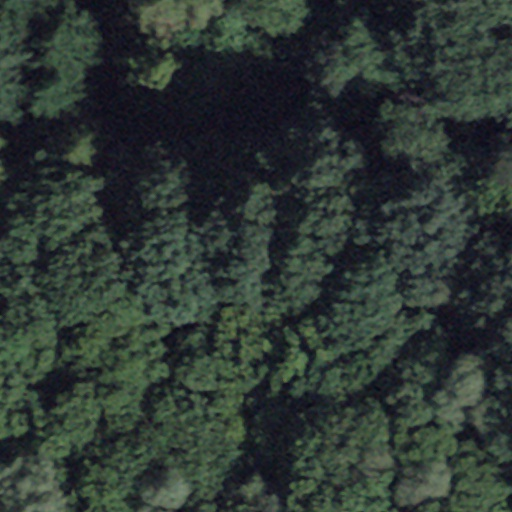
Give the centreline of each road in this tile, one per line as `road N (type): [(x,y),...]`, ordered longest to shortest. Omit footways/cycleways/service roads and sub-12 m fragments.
road 1 (track): [(0,279),(66,265),(207,148),(277,105),(302,54),(307,0)]
road 2 (track): [(392,0),(413,35),(511,125)]
